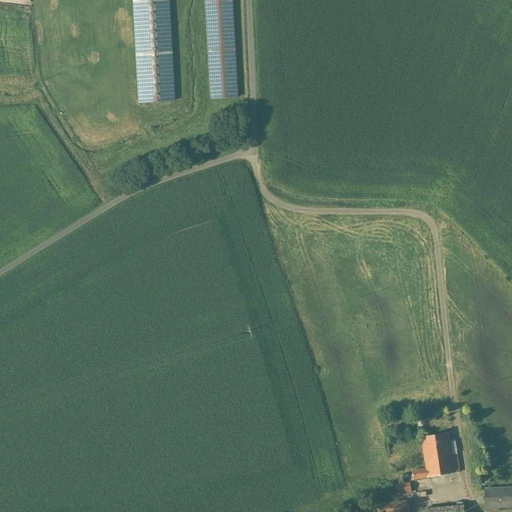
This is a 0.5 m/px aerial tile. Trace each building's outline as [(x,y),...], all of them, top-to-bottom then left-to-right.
[(134,0),(140,103),(172,102),(166,0),(134,0)] [(230,0),(206,0),(212,99),(236,98),(230,0)] [(449,434),(422,439),(427,469),(428,477),(455,473),(452,455),(451,446),(449,434)] [(457,454),(452,455),(455,473),(460,472),(457,454)] [(427,469),(412,471),(413,479),(428,477),(427,469)] [(410,483),(395,486),(397,494),(412,492),(410,483)] [(511,488),(484,490),(485,508),(511,506),(511,488)] [(398,502),(377,504),(378,511),(408,511),(407,500),(398,502)]
